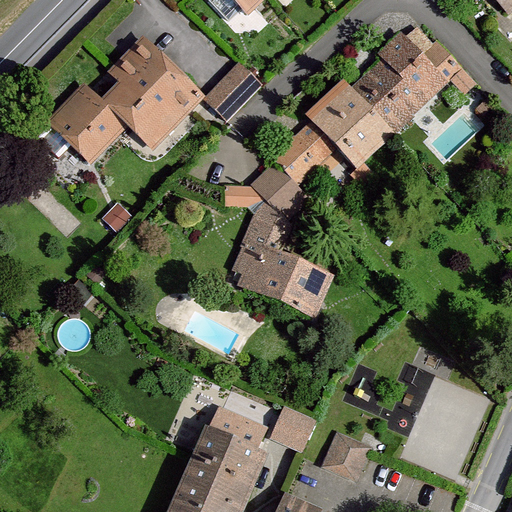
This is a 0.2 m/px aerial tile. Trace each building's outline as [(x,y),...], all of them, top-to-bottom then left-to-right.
[(232,0),(251,20),(272,0),(232,0)] [(511,0),(498,0),(511,14),(511,0)] [(478,87),(464,72),(440,46),(436,50),(422,34),(411,44),(406,38),(385,58),(389,62),(355,94),(348,87),(312,120),(316,126),(340,150),(360,172),(416,121),(415,119),(456,82),(469,96),(478,87)] [(85,89),(52,125),(95,166),(131,128),(157,152),(205,101),(146,45),(130,62),(116,77),(126,87),(106,109),(85,89)] [(236,72),(207,102),(227,122),(260,88),(240,69),(236,72)] [(302,187),(340,150),(316,126),(278,163),(302,187)] [(313,203),(279,167),(257,191),(232,190),(231,209),(252,210),(268,200),(273,206),(262,216),(250,246),(252,248),(240,272),(251,277),(245,291),(317,322),(335,280),(281,261),(297,230),(289,224),(313,203)] [(416,437),(471,462),(500,397),(446,373),(416,437)] [(287,409),(274,438),(305,452),(318,423),(287,409)] [(207,429),(171,511),(240,511),(266,453),(257,449),(265,431),(219,411),(210,431),(207,429)] [(369,449),(337,436),(324,469),(356,482),(369,449)] [(308,511),(283,501),(278,511),(308,511)]
